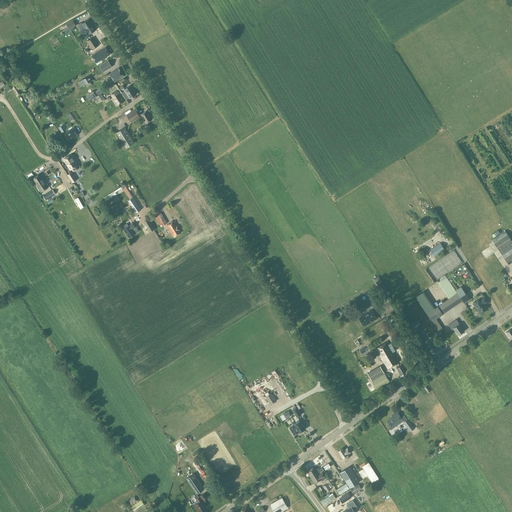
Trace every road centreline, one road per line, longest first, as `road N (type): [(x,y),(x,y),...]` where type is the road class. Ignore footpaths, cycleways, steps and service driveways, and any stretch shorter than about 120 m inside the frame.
road 1 (unclassified): [(347,426),(147,94)]
road 2 (tertiary): [(347,426),(511,310)]
